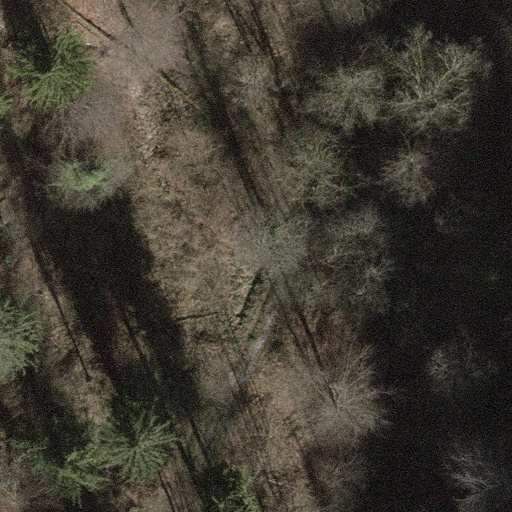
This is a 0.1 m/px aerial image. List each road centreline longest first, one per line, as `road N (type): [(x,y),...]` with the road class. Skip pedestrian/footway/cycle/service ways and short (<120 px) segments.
road 1 (track): [(419,0),(268,308)]
road 2 (track): [(268,308),(178,511)]
